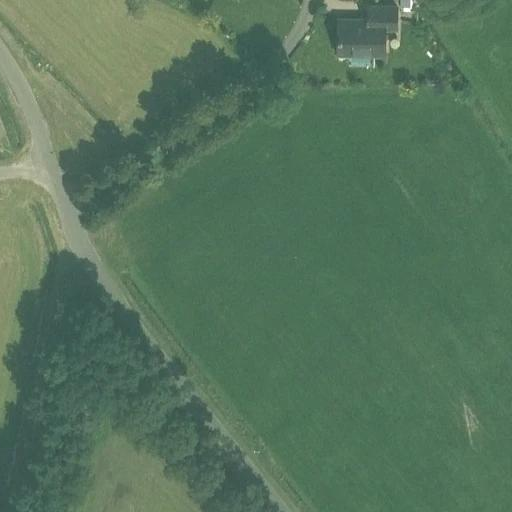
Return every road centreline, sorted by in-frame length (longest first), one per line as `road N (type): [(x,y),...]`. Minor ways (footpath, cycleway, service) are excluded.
road 1 (unclassified): [(284,511),(85,262),(50,168)]
road 2 (unclassified): [(50,168),(0,55)]
